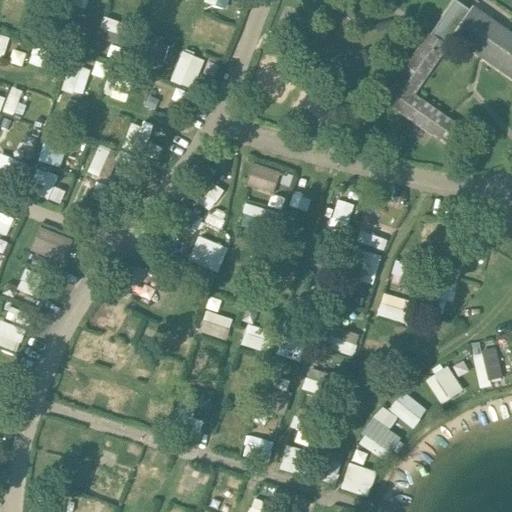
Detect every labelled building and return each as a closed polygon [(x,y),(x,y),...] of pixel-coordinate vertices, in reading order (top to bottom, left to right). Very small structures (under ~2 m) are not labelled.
[(0,0),(0,21),(17,25),(22,0),(0,0)] [(134,8),(136,0),(111,0),(112,1),(134,8)] [(203,0),(203,1),(224,8),(226,0),(203,0)] [(511,35),(473,8),(471,12),(456,2),(433,35),(430,33),(396,82),(415,95),(449,46),(447,45),(453,37),(511,78),(511,35)] [(101,30),(122,32),(123,20),(102,18),(101,30)] [(207,44),(213,23),(196,18),(189,39),(207,44)] [(159,56),(164,37),(154,34),(148,53),(159,56)] [(22,65),(26,52),(13,49),(9,62),(22,65)] [(200,70),(214,74),(218,63),(181,50),(170,81),(193,89),(200,70)] [(105,77),(108,64),(95,61),(93,74),(105,77)] [(82,95),(91,69),(71,62),(62,87),(82,95)] [(104,77),(104,95),(119,94),(118,76),(104,77)] [(396,82),(395,81),(382,101),(455,153),(469,133),(415,95),(396,82)] [(7,96),(4,111),(23,114),(25,99),(7,96)] [(91,112),(86,132),(105,137),(110,117),(91,112)] [(151,126),(132,120),(121,148),(141,155),(151,126)] [(37,158),(59,166),(67,143),(46,135),(37,158)] [(104,173),(107,148),(95,146),(92,171),(104,173)] [(0,178),(14,184),(22,161),(0,153),(0,178)] [(257,157),(245,183),(271,194),(282,168),(257,157)] [(38,167),(29,189),(48,197),(58,175),(38,167)] [(209,209),(223,190),(210,180),(196,200),(209,209)] [(501,226),(511,223),(511,190),(494,194),(501,226)] [(347,228),(352,202),(336,199),(332,225),(347,228)] [(241,216),(281,226),(284,213),(244,203),(241,216)] [(0,232),(9,234),(12,214),(0,212),(0,232)] [(361,216),(353,239),(383,250),(391,227),(361,216)] [(423,223),(419,248),(450,253),(454,228),(423,223)] [(29,252),(64,264),(74,239),(39,226),(29,252)] [(188,260),(217,272),(227,247),(198,235),(188,260)] [(237,240),(228,259),(257,274),(267,255),(237,240)] [(372,283),(381,255),(360,248),(351,277),(372,283)] [(411,277),(414,265),(395,260),(392,272),(411,277)] [(127,265),(124,274),(141,280),(144,271),(127,265)] [(16,286),(32,295),(43,276),(27,267),(16,286)] [(169,315),(177,296),(156,288),(149,307),(169,315)] [(383,291),(375,314),(404,324),(412,301),(383,291)] [(114,331),(124,309),(103,299),(93,321),(114,331)] [(10,308),(6,317),(24,323),(28,314),(10,308)] [(225,339),(232,318),(204,309),(198,331),(225,339)] [(0,345),(15,351),(24,329),(0,319),(0,345)] [(264,349),(268,329),(245,324),(241,345),(264,349)] [(330,325),(324,347),(353,354),(359,333),(330,325)] [(184,356),(191,337),(161,327),(154,346),(184,356)] [(111,356),(115,344),(78,331),(69,356),(92,364),(97,351),(111,356)] [(388,368),(395,343),(368,335),(361,360),(388,368)] [(408,348),(431,356),(436,343),(413,335),(408,348)] [(299,359),(301,345),(282,341),(279,355),(299,359)] [(108,369),(131,376),(139,350),(116,343),(108,369)] [(497,346),(474,350),(480,384),(503,380),(497,346)] [(189,387),(216,390),(218,367),(192,364),(189,387)] [(147,365),(147,385),(167,385),(167,365),(147,365)] [(441,404),(464,390),(448,365),(425,379),(441,404)] [(93,405),(99,379),(79,374),(73,400),(93,405)] [(323,395),(328,383),(306,375),(301,387),(323,395)] [(109,397),(105,409),(128,418),(139,392),(103,377),(97,392),(109,397)] [(250,402),(256,384),(236,377),(229,395),(250,402)] [(404,390),(389,408),(412,428),(427,411),(404,390)] [(166,420),(167,402),(147,401),(146,419),(166,420)] [(402,437),(389,429),(398,416),(381,405),(357,441),(387,461),(402,437)] [(238,453),(248,415),(234,412),(230,427),(218,424),(212,446),(238,453)] [(295,415),(288,438),(313,446),(320,423),(295,415)] [(44,418),(36,447),(60,454),(68,424),(44,418)] [(248,433),(242,452),(267,460),(273,442),(248,433)] [(285,444),(278,468),(301,475),(308,451),(285,444)] [(86,490),(115,502),(128,472),(114,466),(119,453),(103,447),(86,490)] [(56,483),(63,456),(41,450),(34,478),(56,483)] [(340,488),(369,496),(376,469),(348,462),(340,488)] [(141,463),(129,488),(155,500),(166,474),(141,463)] [(181,471),(175,489),(192,494),(198,476),(181,471)] [(203,509),(212,511),(232,511),(238,494),(210,486),(203,509)] [(147,511),(135,509),(139,492),(124,489),(119,511),(147,511)] [(291,511),(308,511),(313,501),(299,495),(291,511)] [(76,496),(70,511),(95,511),(98,504),(76,496)] [(249,502),(249,511),(268,511),(268,501),(249,502)]
